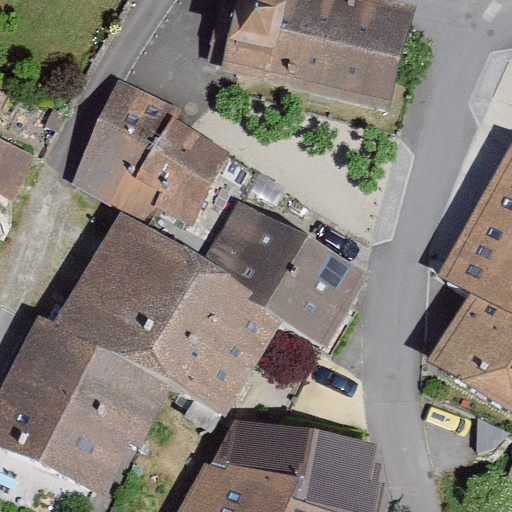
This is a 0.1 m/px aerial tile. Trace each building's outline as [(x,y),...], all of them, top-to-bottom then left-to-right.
[(418,18),(345,0),(227,0),(213,67),(224,70),(222,81),(392,122),(418,18)] [(242,209),(258,180),(175,126),(181,115),(121,84),(74,190),(159,234),(156,241),(207,272),(242,209)] [(36,165),(0,147),(0,201),(13,208),(36,165)] [(511,160),(441,285),(471,305),(428,369),(511,422),(511,160)] [(143,456),(172,395),(227,428),(285,332),(330,358),(369,286),(242,209),(207,272),(156,241),(123,221),(58,332),(38,324),(0,405),(0,456),(107,505),(135,451),(143,456)] [(392,511),(393,509),(381,455),(238,428),(214,474),(207,471),(184,511),(392,511)] [(511,511),(511,474),(497,511),(511,511)]
